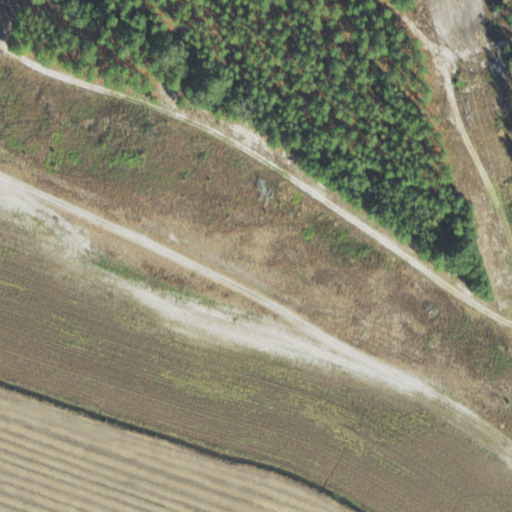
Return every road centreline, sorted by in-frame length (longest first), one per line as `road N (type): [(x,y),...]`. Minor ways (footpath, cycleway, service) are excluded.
road 1 (residential): [(430,221),(0,47)]
road 2 (residential): [(418,0),(430,221),(511,281)]
